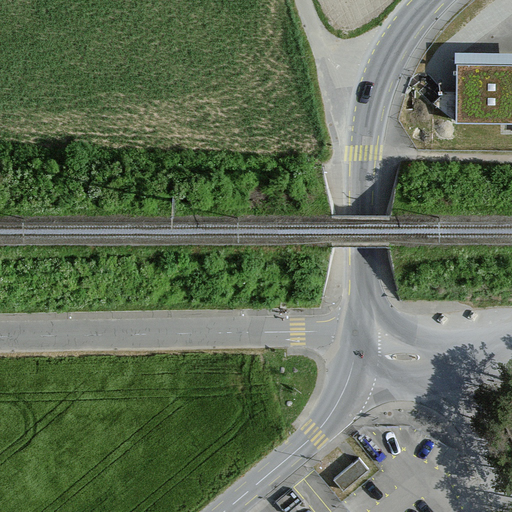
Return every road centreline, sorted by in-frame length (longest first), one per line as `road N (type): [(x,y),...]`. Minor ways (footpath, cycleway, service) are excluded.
road 1 (residential): [(0,337),(360,331)]
road 2 (residential): [(357,356),(410,356),(441,367),(502,511)]
road 3 (tertiary): [(360,331),(365,154),(375,94)]
road 4 (tertiary): [(223,511),(314,435),(335,409),(357,356)]
road 5 (residential): [(305,0),(339,71),(375,94)]
